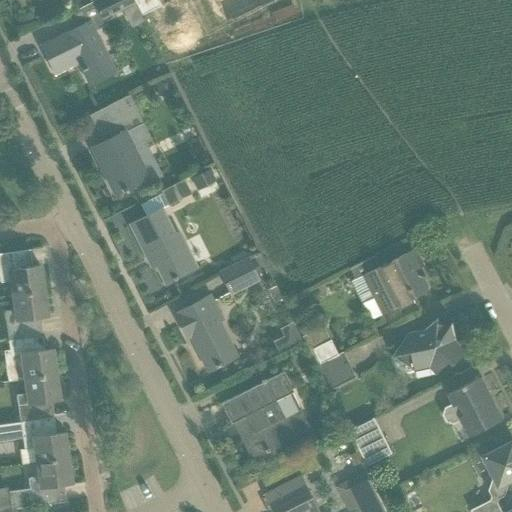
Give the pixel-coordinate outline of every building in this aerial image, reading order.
[(131,0),(96,0),(94,1),(102,20),(134,4),(131,0)] [(132,0),(141,16),(142,15),(141,13),(156,5),(152,0),(132,0)] [(220,0),(228,13),(252,0),(253,0),(254,0),(253,0),(272,0),(275,4),(276,3),(274,0),(220,0)] [(88,22),(58,37),(40,46),(53,73),(80,60),(83,67),(79,68),(81,71),(82,71),(89,85),(113,72),(88,22)] [(155,99),(168,99),(168,86),(155,86),(155,99)] [(125,190),(125,189),(148,177),(126,132),(142,124),(128,96),(107,106),(115,120),(104,126),(110,138),(90,148),(114,195),(121,191),(121,192),(125,190)] [(190,179),(196,191),(215,182),(208,170),(190,179)] [(191,195),(184,180),(161,192),(168,206),(191,195)] [(161,209),(147,216),(129,225),(146,258),(150,256),(163,283),(171,280),(171,281),(176,279),(175,277),(196,267),(185,247),(181,249),(161,209)] [(356,280),(349,283),(360,304),(373,298),(374,300),(371,302),(378,315),(381,314),(382,316),(398,308),(400,311),(414,304),(413,300),(426,293),(428,287),(423,279),(418,277),(414,279),(411,273),(424,267),(416,250),(392,262),(392,263),(381,269),(375,257),(350,269),(356,280)] [(0,254),(0,282),(10,281),(13,296),(43,292),(39,266),(27,268),(25,251),(0,254)] [(254,259),(250,262),(248,259),(221,272),(231,291),(258,277),(257,276),(261,273),(254,259)] [(14,309),(4,310),(2,311),(6,339),(37,335),(34,318),(46,317),(43,292),(13,296),(14,309)] [(210,296),(191,305),(177,313),(178,315),(175,316),(186,338),(189,336),(207,371),(215,368),(219,366),(219,365),(236,357),(218,321),(222,319),(210,296)] [(407,333),(392,357),(415,372),(416,379),(435,375),(449,363),(453,367),(467,354),(455,341),(452,323),(449,328),(446,326),(441,325),(438,324),(438,319),(424,329),(407,333)] [(291,324),(280,330),(284,337),(289,347),(299,342),(291,324)] [(324,326),(301,337),(303,341),(316,367),(339,355),(324,326)] [(37,335),(6,339),(7,351),(1,351),(6,383),(25,380),(24,379),(55,375),(51,350),(39,351),(37,335)] [(339,355),(316,367),(329,392),(356,378),(343,353),(339,355)] [(260,383),(219,404),(229,423),(236,420),(244,435),(245,435),(256,457),(283,444),(280,439),(299,429),(291,414),(300,410),(290,392),(292,391),(282,372),(264,381),(264,379),(259,381),(260,383)] [(17,395),(15,396),(18,422),(49,418),(46,402),(58,400),(55,375),(24,379),(25,380),(26,393),(17,395)] [(502,421),(481,378),(446,396),(451,405),(444,409),(442,416),(446,423),(453,425),(460,422),(468,438),(502,421)] [(18,423),(0,425),(0,441),(21,439),(22,450),(18,451),(20,465),(67,458),(63,433),(51,435),(49,418),(18,422),(18,423)] [(374,419),(349,431),(367,467),(392,454),(374,419)] [(511,481),(511,442),(482,458),(492,479),(488,492),(491,498),(490,501),(470,511),(500,511),(497,504),(498,500),(504,497),(508,483),(511,481)] [(0,489),(0,511),(14,511),(14,509),(61,503),(59,485),(70,484),(67,458),(20,465),(20,466),(34,464),(36,477),(26,479),(28,490),(6,493),(6,488),(0,489)] [(348,511),(355,509),(357,511),(385,511),(365,472),(336,487),(348,511)] [(317,511),(299,476),(283,485),(265,494),(274,511),(317,511)]
